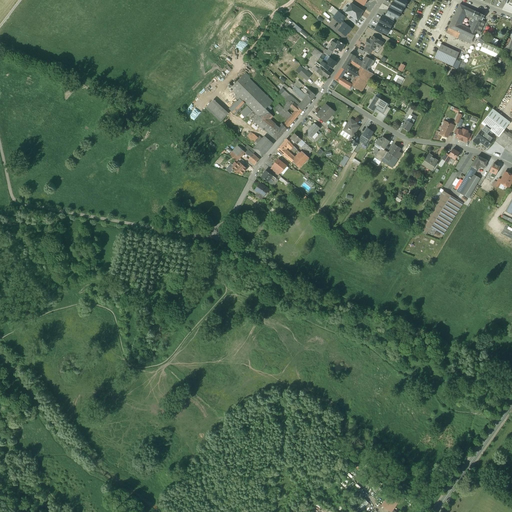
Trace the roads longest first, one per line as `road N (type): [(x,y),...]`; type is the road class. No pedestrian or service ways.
road 1 (track): [(0,140),(19,207),(220,239)]
road 2 (residential): [(324,88),(408,139),(511,166)]
road 3 (unclassified): [(220,239),(261,167),(324,88)]
road 4 (secondary): [(435,511),(511,404)]
